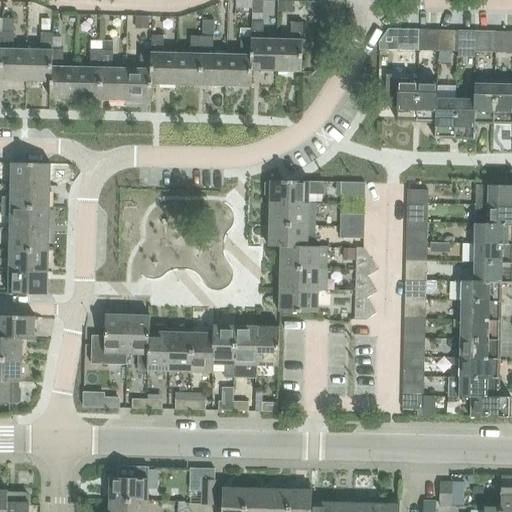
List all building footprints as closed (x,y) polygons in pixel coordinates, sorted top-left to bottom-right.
[(253,1),(237,0),(237,8),(253,9),(253,1)] [(253,1),(253,9),(253,14),(264,14),(264,1),(253,1)] [(280,1),(279,1),(279,12),(293,12),(293,1),(280,1)] [(309,1),(309,7),(317,16),(321,16),(321,2),(309,1)] [(136,29),(149,29),(149,17),(136,17),(136,29)] [(3,82),(28,82),(29,51),(14,51),(15,19),(12,19),(4,19),(3,82)] [(42,19),(42,32),(51,32),(51,19),(42,19)] [(203,22),(203,37),(214,38),(215,22),(203,22)] [(241,56),(227,56),(227,88),(251,88),(253,22),(252,22),(252,29),(252,39),(242,39),(241,56)] [(253,72),(277,72),(278,41),(264,41),(265,22),(253,22),(251,88),(252,88),(253,72)] [(291,42),(278,41),(277,72),(302,73),(304,24),(292,24),(291,42)] [(242,29),(242,39),(252,39),(252,29),(242,29)] [(420,31),(415,31),(401,30),(401,51),(420,52),(420,31)] [(439,52),(440,31),(426,31),(420,31),(420,52),(439,52)] [(454,32),(440,31),(439,52),(453,53),(454,32)] [(478,32),(465,32),(464,53),(478,54),(478,32)] [(492,33),(478,32),(478,54),(491,54),(492,33)] [(41,51),(29,51),(28,82),(52,83),(53,50),(54,37),(54,34),(42,33),(41,51)] [(511,33),(503,33),(501,33),(501,54),(503,54),(511,54),(511,33)] [(164,54),(164,37),(153,36),(153,39),(153,45),(153,53),(152,86),(153,86),(177,87),(178,55),(164,54)] [(54,37),(53,50),(61,50),(61,37),(54,37)] [(191,55),(178,55),(177,87),(202,87),(203,37),(192,37),(191,55)] [(202,87),(227,88),(227,56),(214,55),(214,38),(203,37),(202,87)] [(153,39),(139,39),(139,52),(142,52),(153,53),(153,45),(153,39)] [(91,69),(78,69),(77,100),(102,100),(103,42),(92,41),(91,69)] [(102,100),(127,101),(127,70),(114,70),(115,42),(103,42),(102,100)] [(52,99),(77,100),(78,69),(64,69),(64,51),(61,50),(53,50),(52,83),(52,99)] [(127,101),(152,101),(153,86),(152,86),(153,53),(142,52),(141,71),(127,70),(127,101)] [(388,76),(387,108),(399,109),(399,122),(419,123),(420,83),(395,82),(395,76),(388,76)] [(476,77),(476,85),(476,93),(475,101),(477,101),(476,124),(495,125),(496,85),(483,85),(483,77),(476,77)] [(439,87),(439,83),(420,83),(419,123),(437,123),(438,123),(438,100),(439,87)] [(511,125),(511,85),(496,85),(495,125),(511,125)] [(457,87),(439,87),(438,100),(438,123),(437,123),(436,139),(437,139),(456,140),(457,100),(457,87)] [(456,140),(475,140),(476,124),(477,101),(475,101),(476,93),(468,93),(468,100),(457,100),(456,140)] [(12,164),(11,186),(51,187),(52,165),(12,164)] [(270,198),(270,203),(310,205),(311,194),(324,195),(325,183),(271,181),(271,182),(269,182),(266,184),(266,195),(268,198),(270,198)] [(342,195),(366,196),(367,184),(343,184),(342,195)] [(3,197),(2,208),(51,209),(51,187),(11,186),(11,197),(3,197)] [(475,206),(511,206),(511,186),(476,186),(475,206)] [(429,205),(429,192),(409,191),(408,205),(429,205)] [(270,203),(269,225),(309,226),(310,225),(316,225),(316,205),(310,205),(270,203)] [(429,218),(429,205),(408,205),(408,218),(429,218)] [(475,225),(511,225),(511,206),(475,206),(475,225)] [(10,217),(10,229),(50,230),(51,209),(2,208),(2,217),(10,217)] [(365,228),(366,216),(342,215),(341,227),(365,228)] [(310,225),(309,226),(269,225),(269,247),(328,249),(328,247),(316,247),(316,225),(310,225)] [(511,244),(511,225),(475,225),(474,244),(511,244)] [(365,240),(365,228),(341,227),(341,239),(365,240)] [(10,229),(9,251),(50,252),(50,230),(10,229)] [(408,229),(407,243),(428,243),(429,230),(408,229)] [(428,257),(428,243),(407,243),(407,256),(428,257)] [(431,243),(430,252),(449,253),(450,244),(431,243)] [(474,263),(511,264),(511,244),(474,244),(474,263)] [(281,248),(280,269),(320,270),(328,270),(328,249),(269,247),(269,248),(281,248)] [(364,272),(367,276),(378,271),(364,249),(357,249),(356,272),(364,272)] [(347,250),(347,260),(356,260),(356,250),(347,250)] [(9,251),(9,272),(49,273),(50,252),(9,251)] [(502,284),(511,284),(511,264),(474,263),(474,283),(502,283),(502,284)] [(407,268),(406,281),(428,282),(428,268),(407,268)] [(280,269),(279,290),(319,291),(327,291),(328,270),(320,270),(280,269)] [(48,296),(49,273),(9,272),(8,294),(48,296)] [(363,293),(366,299),(377,293),(367,276),(364,272),(356,272),(356,293),(363,293)] [(427,295),(428,282),(406,281),(406,295),(427,295)] [(457,301),(461,301),(502,302),(502,284),(502,283),(474,283),(462,282),(456,282),(455,289),(457,290),(457,301)] [(319,314),(319,291),(279,290),(279,312),(319,314)] [(356,293),(355,313),(355,320),(363,320),(376,314),(366,299),(363,293),(356,293)] [(461,320),(461,321),(501,321),(502,302),(461,301),(461,320)] [(406,306),(405,320),(426,320),(427,306),(406,306)] [(127,356),(129,315),(106,315),(106,337),(92,336),(91,365),(105,365),(127,366),(127,356)] [(150,316),(129,315),(127,356),(139,356),(138,371),(148,371),(148,372),(149,372),(150,326),(150,316)] [(0,316),(0,339),(36,340),(36,317),(0,316)] [(426,334),(426,320),(405,320),(405,333),(426,334)] [(461,328),(460,340),(501,341),(501,321),(461,321),(461,320),(454,320),(454,328),(461,328)] [(149,372),(170,373),(172,332),(166,332),(166,329),(163,326),(150,326),(149,372)] [(224,377),(235,377),(235,366),(237,326),(215,326),(214,326),(213,334),(215,334),(214,366),(225,366),(224,377)] [(257,378),(257,367),(258,327),(237,326),(235,377),(257,378)] [(281,328),(258,327),(257,367),(280,368),(281,328)] [(193,333),(172,332),(170,373),(192,373),(193,333)] [(215,334),(213,334),(193,333),(192,373),(213,374),(214,366),(215,334)] [(0,360),(23,361),(23,340),(0,339),(0,360)] [(460,340),(460,359),(501,360),(501,341),(460,340)] [(405,345),(404,358),(426,359),(426,345),(405,345)] [(432,349),(433,361),(451,360),(451,348),(432,349)] [(425,372),(426,359),(404,358),(404,371),(425,372)] [(500,379),(501,360),(460,359),(453,359),(453,366),(460,367),(459,378),(500,379)] [(0,382),(10,383),(19,383),(22,383),(23,361),(0,360),(0,382)] [(500,397),(500,379),(459,378),(449,378),(448,397),(459,397),(465,397),(500,398),(500,397)] [(0,404),(9,405),(10,404),(19,404),(21,402),(21,390),(19,388),(19,383),(10,383),(0,382),(0,404)] [(404,384),(403,397),(424,398),(424,385),(404,384)] [(424,411),(424,398),(403,397),(403,410),(424,411)] [(470,406),(470,418),(511,418),(511,397),(500,397),(500,398),(465,397),(465,405),(470,406)] [(119,399),(104,399),(103,408),(119,408),(119,399)] [(132,409),(147,409),(148,400),(133,400),(132,409)] [(163,401),(148,400),(147,409),(162,410),(163,401)] [(175,410),(190,411),(191,401),(175,401),(175,410)] [(206,402),(191,401),(190,411),(206,411),(206,402)] [(219,412),(234,412),(234,403),(219,403),(219,412)] [(249,403),(234,403),(234,412),(249,412),(249,403)] [(263,413),(278,413),(278,404),(263,403),(263,413)] [(108,501),(148,502),(149,479),(149,468),(118,467),(118,478),(105,478),(105,487),(109,487),(108,501)] [(501,511),(511,511),(511,477),(502,477),(501,508),(501,511)] [(201,506),(214,506),(214,481),(202,481),(201,506)] [(442,483),(441,507),(453,507),(454,483),(442,483)] [(222,511),(245,511),(245,491),(231,490),(231,486),(223,486),(222,511)] [(260,491),(245,491),(245,511),(267,511),(267,487),(260,487),(260,491)] [(277,491),(277,487),(267,487),(267,511),(289,511),(289,491),(277,491)] [(313,500),(313,489),(311,488),(304,488),(304,491),(289,491),(289,511),(311,511),(311,500),(313,500)] [(6,511),(29,511),(30,505),(29,505),(30,497),(27,494),(8,493),(7,493),(6,511)] [(332,511),(333,505),(319,504),(319,500),(313,500),(311,500),(311,511),(332,511)] [(346,505),(333,505),(332,511),(354,511),(355,501),(347,500),(346,505)] [(147,511),(148,502),(108,501),(107,511),(147,511)] [(363,505),(363,501),(355,501),(354,511),(376,511),(377,505),(363,505)] [(399,511),(400,502),(392,502),(391,505),(377,505),(376,511),(399,511)] [(190,511),(184,503),(179,503),(178,511),(190,511)] [(424,503),(423,511),(436,511),(436,504),(424,503)]
